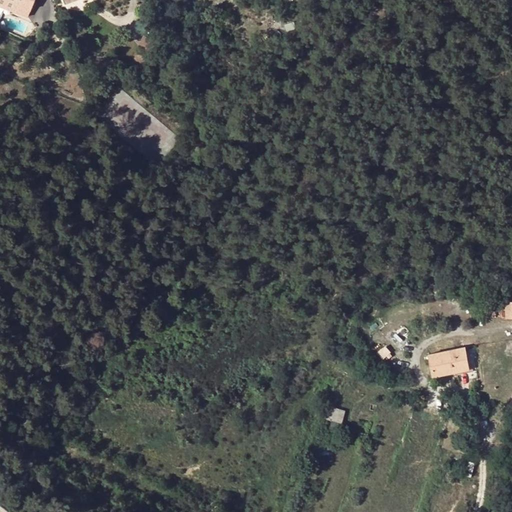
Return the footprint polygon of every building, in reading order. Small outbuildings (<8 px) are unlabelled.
[(20,5),(8,0),(0,0),(0,5),(18,12),(20,5)] [(8,0),(20,5),(18,12),(28,16),(34,0),(8,0)] [(139,52),(130,65),(139,70),(147,58),(139,52)] [(455,371),(470,368),(466,346),(429,354),(433,376),(455,371)] [(342,423),(345,411),(332,407),(329,419),(342,423)]
